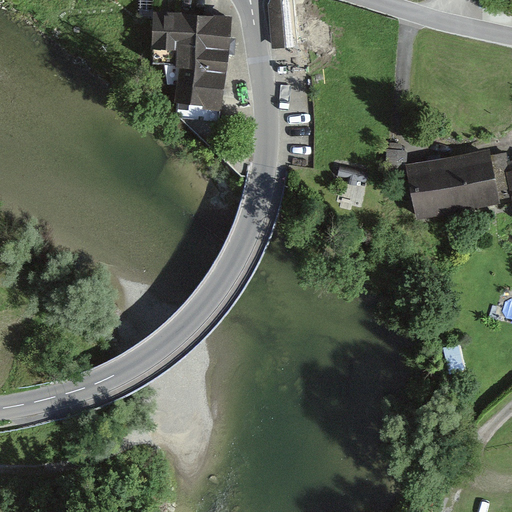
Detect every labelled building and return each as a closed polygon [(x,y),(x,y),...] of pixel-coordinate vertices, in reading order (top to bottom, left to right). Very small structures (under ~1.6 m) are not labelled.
[(289,2),(274,3),(277,47),(292,46),(289,2)] [(233,18),(156,14),(154,64),(169,65),(172,82),(182,83),(179,101),(221,107),(233,18)] [(405,152),(389,151),(387,181),(403,182),(405,152)] [(511,181),(507,153),(409,171),(417,213),(511,195),(511,181)] [(459,344),(443,346),(447,372),(463,369),(459,344)]
